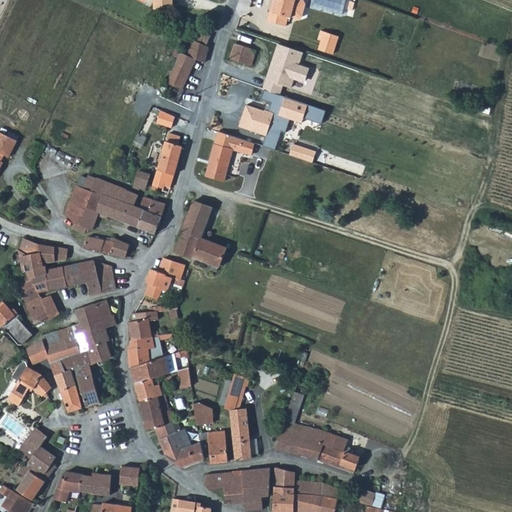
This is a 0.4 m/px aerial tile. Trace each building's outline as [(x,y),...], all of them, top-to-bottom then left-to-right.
[(143,0),(146,1),(149,0),(155,0),(156,9),(174,7),(173,0),(143,0)] [(297,0),(278,0),(278,5),(275,4),(273,12),(270,11),(267,21),(287,26),(290,18),(292,18),(293,18),(298,19),(301,18),(304,7),(303,4),(297,2),(297,0)] [(201,43),(207,46),(209,47),(212,37),(211,37),(210,36),(196,29),(194,37),(193,39),(201,43)] [(328,42),(324,41),(321,51),(336,56),(342,38),(331,35),(328,42)] [(201,43),(193,39),(188,55),(196,59),(205,63),(209,47),(207,46),(201,43)] [(231,59),(252,66),(257,50),(236,43),(231,59)] [(182,52),(167,82),(181,89),(196,59),(188,55),(182,52)] [(323,125),(328,110),(266,91),(263,101),(269,103),(267,111),(248,105),(241,128),(268,136),(265,147),(279,151),(289,119),(306,124),(307,120),(323,125)] [(169,133),(158,170),(174,174),(180,154),(182,147),(178,146),(180,137),(169,133)] [(249,152),(249,153),(251,154),(254,145),(218,133),(217,140),(231,144),(249,151),(249,152)] [(4,137),(0,144),(0,170),(3,163),(0,161),(0,153),(2,155),(7,157),(14,143),(4,137)] [(233,149),(249,153),(249,152),(249,151),(231,144),(217,140),(207,176),(225,180),(233,149)] [(174,174),(158,170),(152,189),(158,191),(159,187),(163,188),(163,190),(169,193),(174,174)] [(139,171),(134,187),(140,189),(141,187),(146,189),(151,174),(139,171)] [(97,178),(91,191),(121,202),(114,219),(135,226),(141,209),(135,206),(139,195),(126,190),(126,189),(97,178)] [(70,202),(68,209),(67,212),(76,224),(88,228),(93,230),(100,213),(114,219),(121,202),(91,191),(86,189),(81,187),(75,195),(70,202)] [(145,197),(141,209),(146,210),(140,228),(155,234),(160,221),(165,207),(166,204),(145,197)] [(194,201),(186,223),(204,230),(212,208),(194,201)] [(146,210),(141,209),(135,226),(140,228),(146,210)] [(186,223),(183,230),(202,237),(204,230),(186,223)] [(76,224),(74,229),(80,232),(86,235),(88,228),(76,224)] [(176,252),(194,259),(195,257),(220,267),(227,247),(202,238),(202,237),(183,230),(176,252)] [(89,236),(85,247),(105,252),(112,253),(115,241),(89,236)] [(34,242),(24,238),(19,250),(20,251),(27,255),(31,270),(46,265),(45,263),(39,244),(34,242)] [(115,241),(112,253),(133,258),(135,249),(130,244),(117,238),(115,241)] [(54,247),(39,244),(45,263),(55,262),(68,259),(69,249),(54,247)] [(159,271),(174,277),(181,279),(182,279),(184,273),(186,265),(165,258),(164,258),(159,271)] [(95,261),(79,264),(83,284),(88,283),(99,280),(95,261)] [(99,280),(112,279),(110,264),(95,261),(99,280)] [(79,264),(71,265),(76,285),(83,284),(79,264)] [(46,265),(31,270),(29,271),(33,280),(39,293),(41,292),(50,291),(47,269),(46,265)] [(64,266),(68,287),(76,285),(71,265),(64,266)] [(64,266),(55,268),(59,289),(68,287),(64,266)] [(55,268),(47,269),(50,291),(59,289),(55,268)] [(149,289),(146,295),(159,299),(163,289),(169,291),(174,277),(159,271),(153,269),(148,282),(151,283),(149,289)] [(112,279),(99,280),(102,293),(114,290),(112,279)] [(20,286),(27,303),(43,296),(41,292),(39,293),(33,280),(20,286)] [(99,280),(88,283),(91,296),(102,293),(99,280)] [(44,298),(52,318),(60,314),(52,295),(44,298)] [(43,296),(27,303),(38,326),(52,318),(44,298),(43,296)] [(21,344),(24,344),(34,335),(19,318),(1,298),(0,299),(0,321),(3,325),(14,336),(21,344)] [(76,309),(80,323),(83,332),(101,326),(102,329),(116,325),(118,324),(116,316),(112,317),(107,300),(97,304),(93,304),(76,309)] [(131,322),(134,340),(154,337),(159,336),(160,335),(159,331),(152,331),(150,319),(154,318),(153,311),(141,312),(137,313),(138,321),(131,322)] [(80,323),(73,326),(76,334),(83,332),(80,323)] [(101,326),(83,332),(89,350),(92,349),(115,340),(119,338),(116,325),(102,329),(101,326)] [(73,326),(62,330),(72,356),(83,352),(76,334),(73,326)] [(72,356),(62,330),(40,339),(41,342),(28,348),(29,352),(35,364),(50,358),(57,376),(62,391),(71,414),(83,409),(85,409),(82,398),(76,380),(73,369),(68,371),(63,359),(72,356)] [(76,334),(83,352),(89,350),(83,332),(76,334)] [(131,348),(132,366),(150,360),(149,349),(155,348),(154,337),(134,340),(135,347),(131,348)] [(115,340),(92,349),(96,364),(99,363),(101,367),(104,366),(103,362),(112,359),(112,357),(110,349),(116,348),(115,340)] [(83,352),(72,356),(63,359),(68,371),(73,369),(75,369),(77,368),(80,377),(84,393),(88,407),(102,402),(101,398),(96,378),(93,371),(92,366),(96,364),(92,349),(89,350),(83,352)] [(150,360),(132,366),(138,382),(154,377),(169,372),(164,355),(150,360)] [(17,388),(12,398),(22,404),(33,385),(45,396),(52,385),(43,374),(37,371),(28,366),(21,379),(17,388)] [(191,366),(179,369),(181,389),(193,385),(191,366)] [(252,378),(236,371),(236,373),(227,405),(226,407),(230,408),(232,424),(234,438),(237,459),(253,457),(252,453),(250,438),(247,407),(241,408),(245,396),(248,385),(249,386),(252,378)] [(227,405),(236,373),(230,372),(221,404),(227,405)] [(154,377),(138,382),(142,401),(159,395),(154,377)] [(265,384),(256,380),(255,384),(264,388),(265,384)] [(159,395),(142,401),(148,428),(158,427),(166,424),(161,403),(167,401),(165,393),(159,395)] [(167,401),(161,403),(166,424),(172,422),(167,401)] [(225,413),(212,407),(212,416),(197,417),(197,423),(198,424),(219,422),(225,421),(225,413)] [(286,419),(275,447),(289,452),(293,438),(295,437),(290,427),(292,421),(286,419)] [(168,453),(169,456),(194,445),(187,428),(181,430),(177,420),(172,422),(166,424),(158,427),(168,453)] [(300,424),(292,421),(290,427),(295,437),(297,437),(318,442),(325,444),(344,451),(351,454),(353,448),(344,445),(347,438),(327,431),(308,426),(300,424)] [(37,426),(22,448),(33,456),(30,461),(31,462),(29,466),(32,468),(36,463),(51,473),(57,464),(55,462),(58,457),(44,446),(48,439),(41,430),(37,426)] [(209,431),(212,462),(228,460),(226,430),(209,431)] [(258,437),(250,438),(252,453),(260,452),(258,437)] [(293,438),(289,452),(317,459),(320,460),(337,466),(353,473),(357,461),(359,457),(351,454),(344,451),(325,444),(318,442),(297,437),(295,437),(293,438)] [(194,445),(169,456),(183,467),(190,464),(205,459),(205,458),(202,442),(194,445)] [(29,466),(23,462),(21,465),(23,466),(21,470),(27,475),(19,488),(36,499),(48,480),(48,479),(51,473),(36,463),(32,468),(29,466)] [(122,483),(132,484),(133,471),(134,466),(124,465),(122,483)] [(133,471),(132,484),(140,485),(141,482),(142,467),(134,466),(133,471)] [(94,474),(84,473),(82,490),(96,492),(97,492),(98,472),(99,467),(96,468),(94,474)] [(246,469),(229,471),(230,486),(246,485),(248,502),(256,502),(254,480),(254,478),(271,479),(271,467),(246,469)] [(296,472),(277,467),(276,487),(296,487),(296,479),(296,472)] [(65,488),(72,490),(81,491),(82,490),(84,473),(69,470),(68,475),(65,488)] [(207,474),(209,488),(226,486),(230,486),(229,471),(207,474)] [(114,474),(98,472),(97,492),(112,494),(114,474)] [(56,497),(69,501),(72,490),(65,488),(68,475),(64,475),(61,484),(56,497)] [(295,493),(294,511),(300,511),(311,511),(314,511),(315,511),(335,511),(340,488),(326,483),(321,481),(301,480),(296,479),(296,487),(295,493)] [(256,502),(256,510),(262,509),(262,501),(265,501),(264,496),(270,496),(270,486),(263,486),(262,480),(254,480),(256,502)] [(226,486),(227,504),(245,503),(248,502),(246,485),(230,486),(226,486)] [(364,488),(359,502),(372,506),(373,504),(377,493),(364,488)] [(35,501),(15,489),(6,504),(17,511),(30,511),(37,503),(35,501)] [(273,510),(294,511),(295,493),(276,492),(276,500),(273,500),(273,510)] [(179,511),(213,511),(214,509),(212,507),(198,505),(198,501),(182,499),(179,511)] [(133,511),(134,506),(130,506),(106,502),(105,504),(96,503),(94,511),(133,511)] [(248,502),(245,503),(246,510),(256,510),(256,502),(248,502)]
